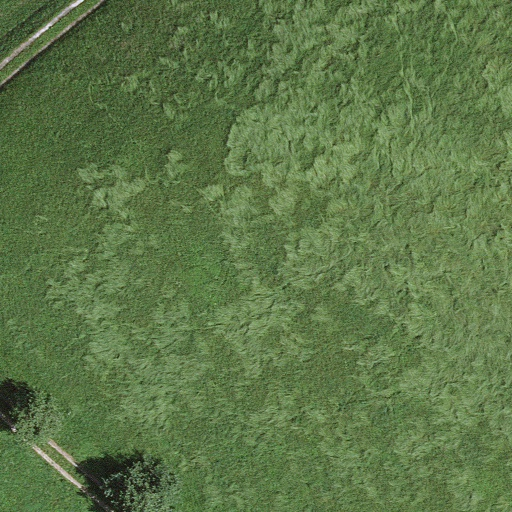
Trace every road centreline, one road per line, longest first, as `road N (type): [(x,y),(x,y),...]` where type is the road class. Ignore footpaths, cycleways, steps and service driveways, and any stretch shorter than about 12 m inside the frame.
road 1 (track): [(0,406),(32,444),(115,511)]
road 2 (track): [(108,0),(0,86)]
